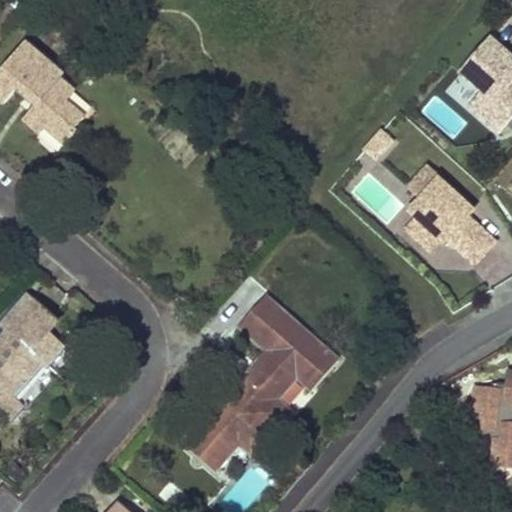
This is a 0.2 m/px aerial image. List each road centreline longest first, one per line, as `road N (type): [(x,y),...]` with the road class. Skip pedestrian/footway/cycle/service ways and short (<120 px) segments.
road 1 (unknown): [(448,347),(322,212),(313,181),(493,0)]
road 2 (residential): [(0,178),(141,301),(154,338),(140,392),(35,511)]
road 3 (residential): [(305,511),(430,362),(511,311)]
